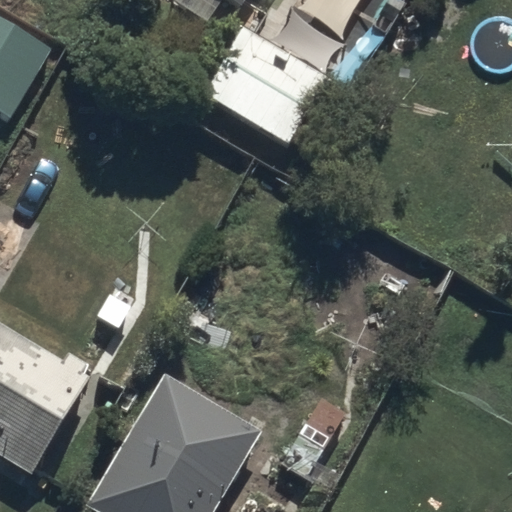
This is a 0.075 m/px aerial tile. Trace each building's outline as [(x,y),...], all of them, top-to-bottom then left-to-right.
[(204,0),(246,28),(264,0),(204,0)] [(49,66),(0,34),(0,129),(6,133),(49,66)] [(244,52),(207,119),(296,169),(333,101),(244,52)] [(57,380),(0,344),(0,475),(28,492),(87,397),(79,392),(86,382),(64,368),(57,380)] [(221,511),(258,450),(161,392),(89,511),(221,511)]
